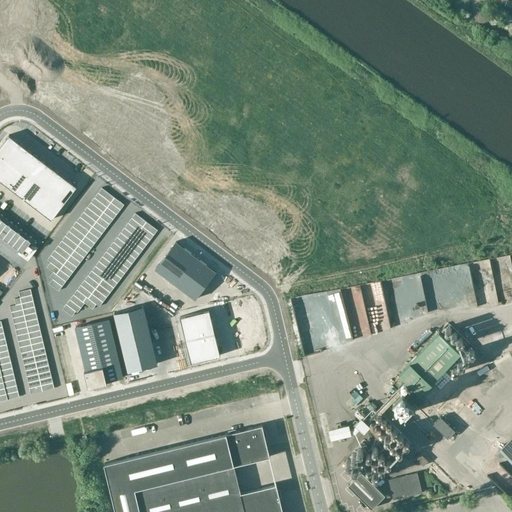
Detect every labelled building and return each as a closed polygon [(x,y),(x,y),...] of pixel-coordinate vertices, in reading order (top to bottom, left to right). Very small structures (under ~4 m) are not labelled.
[(9,135),(0,145),(0,179),(51,219),(76,186),(9,135)] [(110,201),(114,197),(101,187),(98,192),(110,201)] [(110,201),(98,192),(94,197),(107,206),(110,201)] [(107,206),(94,197),(90,201),(103,211),(107,206)] [(120,209),(123,204),(114,197),(110,201),(120,209)] [(90,201),(87,206),(99,216),(103,211),(90,201)] [(116,214),(120,209),(110,201),(107,206),(116,214)] [(96,221),(99,216),(87,206),(83,211),(96,221)] [(107,206),(103,211),(113,218),(116,214),(107,206)] [(92,225),(96,221),(83,211),(79,216),(92,225)] [(109,223),(113,218),(103,211),(99,216),(109,223)] [(0,239),(20,255),(25,248),(29,251),(33,247),(38,242),(0,213),(0,239)] [(144,219),(135,213),(132,217),(141,224),(144,219)] [(79,216),(76,220),(88,230),(92,225),(79,216)] [(99,216),(96,221),(105,228),(109,223),(99,216)] [(132,217),(128,222),(139,231),(143,226),(141,224),(132,217)] [(72,225),(85,235),(88,230),(76,220),(72,225)] [(102,233),(105,228),(96,221),(92,225),(102,233)] [(139,231),(128,222),(124,227),(135,235),(139,231)] [(149,223),(145,228),(154,234),(157,230),(149,223)] [(68,230),(81,240),(85,235),(72,225),(68,230)] [(92,225),(88,230),(98,237),(102,233),(92,225)] [(139,231),(150,239),(154,234),(145,228),(143,226),(139,231)] [(121,232),(132,240),(135,235),(124,227),(121,232)] [(68,230),(65,235),(78,244),(81,240),(68,230)] [(98,237),(88,230),(85,235),(94,242),(98,237)] [(147,244),(150,239),(139,231),(135,235),(147,244)] [(117,236),(128,245),(132,240),(121,232),(117,236)] [(61,240),(74,249),(78,244),(65,235),(61,240)] [(91,247),(94,242),(85,235),(81,240),(91,247)] [(147,244),(135,235),(132,240),(143,249),(147,244)] [(117,236),(113,241),(125,250),(128,245),(117,236)] [(58,244),(70,254),(74,249),(61,240),(58,244)] [(78,244),(87,252),(91,247),(81,240),(78,244)] [(132,240),(128,245),(139,253),(143,249),(132,240)] [(121,255),(125,250),(113,241),(110,246),(121,255)] [(176,241),(155,268),(175,283),(196,256),(176,241)] [(54,249),(67,259),(70,254),(58,244),(54,249)] [(87,252),(78,244),(74,249),(84,256),(87,252)] [(136,258),(139,253),(128,245),(125,250),(136,258)] [(106,251),(117,259),(121,255),(110,246),(106,251)] [(67,259),(54,249),(50,254),(63,264),(67,259)] [(70,254),(80,261),(84,256),(74,249),(70,254)] [(132,263),(136,258),(125,250),(121,255),(132,263)] [(106,251),(102,256),(114,264),(117,259),(106,251)] [(50,261),(59,268),(63,264),(50,254),(47,259),(50,261)] [(80,261),(70,254),(67,259),(76,266),(80,261)] [(132,263),(121,255),(117,259),(128,268),(132,263)] [(114,264),(102,256),(99,260),(110,269),(114,264)] [(196,256),(175,283),(195,298),(216,271),(196,256)] [(63,264),(73,271),(76,266),(67,259),(63,264)] [(117,259),(114,264),(125,272),(128,268),(117,259)] [(110,269),(99,260),(95,265),(106,274),(110,269)] [(59,268),(50,261),(46,266),(53,271),(56,273),(59,268)] [(63,264),(59,268),(69,276),(73,271),(63,264)] [(114,264),(110,269),(121,277),(125,272),(114,264)] [(92,270),(103,278),(106,274),(95,265),(92,270)] [(65,280),(69,276),(59,268),(56,273),(65,280)] [(118,282),(121,277),(110,269),(106,274),(118,282)] [(92,270),(88,275),(99,283),(103,278),(92,270)] [(49,275),(52,278),(62,285),(65,280),(56,273),(53,271),(49,275)] [(118,282),(106,274),(103,278),(114,287),(118,282)] [(95,288),(99,283),(88,275),(84,279),(95,288)] [(58,290),(62,285),(52,278),(49,283),(58,290)] [(99,283),(110,292),(114,287),(103,278),(99,283)] [(81,284),(92,293),(95,288),(84,279),(81,284)] [(110,292),(99,283),(95,288),(107,296),(110,292)] [(298,307),(306,351),(355,342),(354,336),(383,331),(380,317),(391,315),(392,319),(431,311),(426,286),(415,288),(414,283),(345,296),(345,298),(298,307)] [(77,289),(87,296),(88,297),(92,293),(81,284),(77,289)] [(107,296),(95,288),(92,293),(103,301),(107,296)] [(20,297),(32,294),(30,289),(19,291),(20,297)] [(87,296),(77,289),(73,294),(83,301),(87,296)] [(99,306),(103,301),(92,293),(88,297),(96,304),(99,306)] [(20,297),(22,303),(33,300),(32,294),(20,297)] [(73,294),(70,299),(81,307),(85,302),(83,301),(73,294)] [(96,304),(88,297),(87,296),(83,301),(85,302),(93,308),(96,304)] [(77,312),(81,307),(70,299),(66,303),(76,311),(77,312)] [(23,309),(35,306),(33,300),(22,303),(23,309)] [(10,306),(11,312),(23,309),(22,303),(16,304),(10,306)] [(63,308),(72,315),(76,311),(66,303),(63,308)] [(23,309),(24,315),(36,312),(35,306),(23,309)] [(24,315),(23,309),(11,312),(13,318),(24,315)] [(180,316),(186,339),(215,332),(209,309),(180,316)] [(37,318),(36,312),(24,315),(26,321),(37,318)] [(14,323),(26,321),(24,315),(13,318),(14,323)] [(39,324),(37,318),(26,321),(27,326),(39,324)] [(76,326),(86,369),(84,370),(88,386),(107,382),(106,380),(123,377),(109,318),(76,326)] [(26,321),(14,323),(15,329),(27,326),(26,321)] [(29,332),(40,329),(39,324),(27,326),(29,332)] [(27,326),(15,329),(17,335),(29,332),(27,326)] [(30,338),(42,335),(40,329),(29,332),(30,338)] [(29,332),(17,335),(18,341),(30,338),(29,332)] [(191,362),(220,355),(215,332),(186,339),(191,362)] [(410,384),(393,402),(432,440),(465,406),(457,398),(459,395),(439,375),(442,372),(447,377),(451,373),(446,368),(461,353),(439,332),(398,373),(410,384)] [(42,335),(30,338),(31,344),(43,341),(42,335)] [(20,347),(31,344),(30,338),(18,341),(20,347)] [(152,339),(123,346),(128,370),(158,363),(152,339)] [(43,341),(31,344),(33,350),(44,347),(43,341)] [(21,353),(33,350),(31,344),(20,347),(21,353)] [(44,347),(33,350),(34,356),(46,353),(44,347)] [(23,358),(34,356),(33,350),(21,353),(23,358)] [(47,359),(46,353),(34,356),(36,361),(47,359)] [(34,356),(23,358),(24,364),(36,361),(34,356)] [(36,361),(37,367),(49,364),(47,359),(36,361)] [(11,361),(0,363),(0,367),(1,370),(12,367),(11,361)] [(24,364),(25,370),(37,367),(36,361),(24,364)] [(50,370),(49,364),(37,367),(38,373),(50,370)] [(14,373),(12,367),(1,370),(2,376),(14,373)] [(38,373),(37,367),(25,370),(27,376),(38,373)] [(51,376),(50,370),(38,373),(40,379),(51,376)] [(14,373),(2,376),(3,382),(15,379),(14,373)] [(38,373),(27,376),(28,382),(40,379),(38,373)] [(41,385),(53,382),(51,376),(40,379),(41,385)] [(5,387),(17,385),(15,379),(3,382),(5,387)] [(41,385),(40,379),(28,382),(30,387),(35,386),(41,385)] [(43,390),(43,391),(54,388),(53,382),(41,385),(43,390)] [(18,390),(17,385),(5,387),(6,393),(18,390)] [(18,390),(6,393),(8,399),(19,396),(18,390)] [(467,420),(473,428),(485,419),(479,410),(467,420)] [(369,429),(374,424),(366,416),(361,422),(369,429)] [(262,424),(105,463),(116,511),(283,511),(277,484),(240,492),(234,465),(270,455),(262,424)] [(335,425),(336,435),(357,434),(356,424),(335,425)] [(511,442),(500,455),(511,466),(511,442)] [(402,449),(395,450),(396,460),(404,459),(402,449)] [(412,449),(406,456),(409,459),(416,453),(412,449)] [(423,466),(428,461),(419,452),(414,457),(423,466)] [(348,485),(372,508),(385,495),(362,471),(348,485)] [(393,499),(422,492),(417,472),(388,479),(393,499)]
